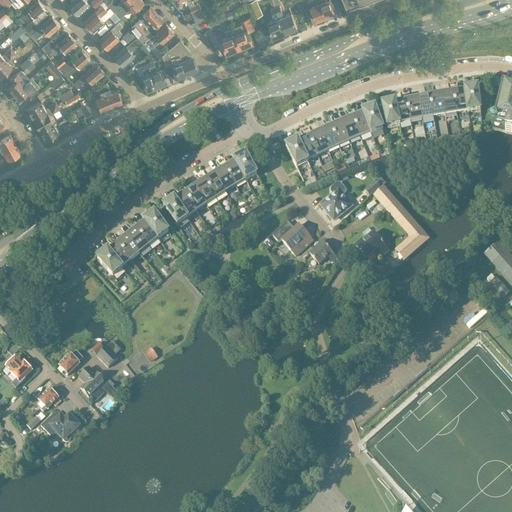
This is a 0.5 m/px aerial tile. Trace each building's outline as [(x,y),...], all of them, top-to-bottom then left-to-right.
[(34,17),(44,8),(37,0),(21,15),(18,18),(21,22),(31,14),(34,17)] [(74,0),(68,5),(77,14),(88,4),(83,0),(74,0)] [(115,14),(130,0),(121,0),(117,4),(113,4),(110,1),(106,4),(115,14)] [(141,0),(130,0),(115,14),(119,18),(129,9),(132,11),(143,1),(141,0)] [(230,9),(239,5),(237,0),(235,0),(228,3),(230,9)] [(253,18),(262,15),(255,0),(254,0),(247,3),(253,18)] [(273,38),(285,33),(271,0),(268,0),(271,6),(272,6),(273,8),(270,9),(274,20),(267,23),(273,38)] [(279,5),(281,5),(278,0),(271,0),(285,33),(297,28),(291,13),(284,16),(279,5)] [(316,21),(325,17),(318,0),(313,0),(315,4),(309,6),(316,21)] [(318,0),(325,17),(335,13),(330,0),(318,0)] [(228,9),(229,8),(226,2),(224,3),(225,3),(215,7),(218,14),(228,9)] [(205,19),(201,9),(199,4),(194,6),(198,16),(200,21),(205,19)] [(99,16),(106,9),(102,5),(83,22),(91,31),(103,20),(99,16)] [(154,27),(162,20),(149,6),(141,13),(143,15),(144,15),(151,24),(154,27)] [(198,16),(194,6),(190,8),(192,13),(193,15),(195,14),(196,16),(198,16)] [(236,15),(238,14),(236,9),(235,9),(234,9),(226,12),(228,19),(237,15),(236,15)] [(219,15),(211,18),(213,23),(218,21),(219,22),(222,21),(228,19),(225,13),(219,15)] [(5,26),(12,20),(8,14),(0,21),(0,26),(3,24),(5,26)] [(147,28),(151,24),(144,15),(143,15),(131,26),(136,32),(134,33),(142,43),(146,40),(141,35),(148,30),(147,28)] [(48,35),(59,25),(52,16),(39,28),(36,25),(27,33),(30,36),(32,34),(36,38),(44,31),(48,35)] [(249,32),(254,30),(249,17),(241,21),(242,24),(232,28),(234,34),(239,48),(253,42),(249,32)] [(27,33),(36,25),(32,20),(23,29),(27,33)] [(118,29),(122,25),(118,21),(98,39),(107,48),(119,38),(117,36),(120,32),(118,29)] [(23,41),(29,36),(20,25),(9,35),(13,40),(18,36),(23,41)] [(163,43),(173,33),(166,25),(154,35),(153,34),(146,40),(142,43),(149,51),(154,47),(161,41),(163,43)] [(127,41),(134,34),(129,28),(121,35),(127,41)] [(153,34),(148,30),(141,35),(146,40),(153,34)] [(226,53),(239,48),(234,34),(221,40),(226,53)] [(65,53),(76,44),(68,35),(51,50),(55,55),(61,49),(65,53)] [(131,51),(139,43),(134,38),(114,56),(122,66),(126,61),(129,59),(134,55),(131,51)] [(46,54),(55,45),(50,40),(42,48),(40,46),(39,47),(44,52),(46,54)] [(188,53),(189,52),(179,40),(167,51),(167,54),(172,51),(180,61),(181,60),(186,74),(189,73),(197,69),(191,56),(190,56),(188,53)] [(149,51),(148,51),(156,60),(156,59),(161,55),(154,47),(149,51)] [(0,62),(13,51),(10,48),(4,53),(5,53),(2,56),(0,54),(0,62)] [(78,68),(89,59),(81,50),(59,69),(65,76),(76,66),(78,68)] [(10,59),(16,54),(13,51),(0,62),(0,76),(0,77),(12,67),(6,61),(9,59),(10,59)] [(181,60),(180,61),(172,51),(167,54),(167,51),(162,56),(164,62),(166,65),(171,62),(177,77),(184,74),(186,79),(190,77),(189,73),(186,74),(181,60)] [(58,68),(67,60),(63,56),(62,58),(61,57),(54,63),(58,68)] [(35,66),(28,58),(27,57),(19,64),(27,73),(35,66)] [(146,63),(144,58),(138,61),(140,66),(141,65),(145,74),(140,76),(141,77),(140,78),(141,82),(143,81),(146,90),(156,86),(146,63)] [(49,62),(47,65),(57,76),(61,73),(51,60),(49,62)] [(160,68),(156,70),(152,61),(146,63),(156,86),(166,82),(160,68)] [(91,84),(102,74),(94,65),(73,84),(77,89),(87,80),(91,84)] [(24,82),(28,78),(20,70),(19,70),(9,80),(11,83),(7,87),(13,93),(25,82),(24,82)] [(55,89),(65,81),(61,76),(51,84),(55,89)] [(25,82),(13,93),(18,99),(22,96),(25,99),(37,88),(28,78),(24,82),(25,82)] [(107,84),(105,82),(101,86),(102,87),(103,90),(104,90),(111,107),(122,102),(116,90),(110,92),(107,84)] [(103,90),(102,87),(101,86),(99,87),(97,88),(99,91),(100,91),(102,96),(95,98),(101,111),(111,107),(104,90),(103,90)] [(511,89),(502,87),(492,130),(505,133),(505,134),(511,135),(511,89)] [(77,93),(73,95),(70,90),(59,96),(62,101),(67,98),(64,100),(67,104),(80,97),(77,93)] [(467,115),(480,113),(477,90),(464,91),(464,93),(465,93),(468,113),(467,113),(467,115)] [(456,115),(467,113),(468,113),(465,93),(464,93),(453,94),(456,115)] [(445,117),(456,115),(453,94),(441,96),(445,117)] [(433,119),(445,117),(441,96),(429,98),(433,119)] [(90,109),(94,107),(90,97),(86,100),(87,103),(90,109)] [(422,121),(433,119),(429,98),(418,100),(422,121)] [(410,123),(422,121),(418,100),(406,103),(410,123)] [(49,106),(45,108),(41,101),(27,109),(33,119),(57,105),(55,102),(48,106),(49,106)] [(90,109),(87,103),(75,109),(78,115),(84,113),(86,117),(92,115),(90,109)] [(399,125),(410,123),(406,103),(395,105),(394,105),(399,125)] [(394,105),(395,105),(395,104),(382,107),(387,130),(400,127),(399,125),(394,105)] [(52,113),(59,109),(57,105),(33,119),(39,129),(53,121),(49,114),(52,112),(52,113)] [(371,136),(383,132),(374,110),(362,114),(363,116),(363,115),(371,135),(370,135),(371,136)] [(58,123),(65,119),(63,115),(53,121),(39,129),(45,140),(46,139),(48,139),(50,138),(51,136),(59,132),(54,124),(58,122),(58,123)] [(360,139),(370,135),(371,135),(363,115),(363,116),(352,120),(360,139)] [(349,144),(360,139),(352,120),(341,125),(349,144)] [(338,148),(349,144),(341,125),(330,129),(338,148)] [(328,153),(338,148),(330,129),(319,134),(328,153)] [(317,158),(328,153),(319,134),(308,139),(317,158)] [(0,151),(14,143),(10,135),(0,140),(0,151)] [(307,163),(317,158),(308,139),(298,144),(297,145),(307,163)] [(7,159),(19,152),(14,143),(0,151),(0,160),(1,162),(7,159)] [(297,145),(298,144),(297,143),(286,149),(296,170),(308,164),(307,163),(297,145)] [(245,157),(234,163),(234,164),(235,164),(245,182),(245,184),(257,177),(245,157)] [(234,164),(225,170),(235,188),(245,182),(235,164),(234,164)] [(225,194),(235,188),(225,170),(214,176),(225,194)] [(215,200),(225,194),(214,176),(204,183),(215,200)] [(380,189),(385,184),(379,176),(373,181),(375,183),(364,192),(369,198),(380,189)] [(205,207),(215,200),(204,183),(194,189),(205,207)] [(345,192),(340,185),(337,185),(331,190),(331,192),(333,196),(321,206),(334,222),(351,208),(342,197),(345,194),(345,192)] [(385,187),(373,198),(409,239),(395,251),(405,261),(430,240),(385,187)] [(196,213),(205,207),(194,189),(184,196),(196,213)] [(187,219),(196,213),(184,196),(175,203),(174,203),(186,220),(187,219)] [(174,203),(175,203),(174,201),(163,209),(177,228),(188,221),(187,219),(186,220),(174,203)] [(158,242),(168,234),(154,215),(144,223),(144,225),(145,224),(157,241),(158,242)] [(157,241),(145,224),(144,225),(135,231),(148,248),(157,241)] [(287,224),(272,237),(279,245),(281,242),(295,258),(313,243),(303,232),(302,232),(297,228),(293,231),(287,224)] [(139,255),(148,248),(135,231),(126,239),(139,255)] [(382,257),(388,252),(372,234),(363,243),(362,242),(355,248),(366,260),(377,251),(382,257)] [(130,262),(139,255),(126,239),(117,246),(130,262)] [(267,241),(262,246),(267,252),(273,246),(267,241)] [(332,264),(336,260),(322,244),(313,252),(309,255),(318,266),(327,258),(332,264)] [(511,287),(511,260),(497,244),(483,255),(511,287)] [(122,269),(130,262),(117,246),(108,254),(121,270),(122,269)] [(108,254),(107,253),(97,261),(113,279),(122,271),(122,269),(121,270),(108,254)] [(296,268),(291,272),(295,277),(300,272),(296,268)] [(502,298),(508,293),(495,278),(489,283),(502,298)] [(112,342),(106,348),(115,357),(120,351),(112,342)] [(102,349),(104,347),(101,344),(99,345),(98,344),(91,351),(96,357),(103,350),(102,349)] [(108,370),(118,360),(115,357),(106,348),(96,358),(108,370)] [(150,364),(157,359),(151,349),(144,354),(150,364)] [(78,365),(83,360),(76,353),(71,358),(70,357),(69,358),(67,356),(64,360),(65,361),(59,368),(68,377),(79,366),(78,365)] [(23,363),(22,363),(17,357),(3,371),(3,370),(0,373),(0,375),(2,378),(9,372),(11,374),(10,375),(16,381),(11,386),(16,390),(25,381),(24,380),(32,372),(23,363)] [(89,369),(79,379),(84,384),(85,385),(80,390),(89,400),(91,398),(95,403),(104,395),(104,392),(101,389),(105,384),(106,384),(96,375),(95,376),(92,372),(89,369)] [(110,382),(103,389),(106,393),(114,385),(110,382)] [(47,411),(58,400),(50,391),(38,402),(42,406),(39,409),(44,414),(47,411)] [(61,418),(59,420),(55,415),(41,428),(51,438),(56,433),(59,436),(58,437),(63,442),(65,443),(67,444),(69,443),(70,442),(71,440),(70,438),(70,437),(79,428),(69,418),(64,422),(61,418)] [(36,420),(36,419),(35,418),(26,427),(31,431),(39,423),(36,420)]
